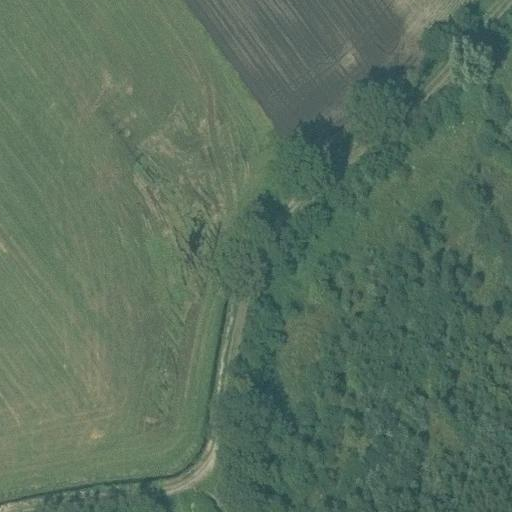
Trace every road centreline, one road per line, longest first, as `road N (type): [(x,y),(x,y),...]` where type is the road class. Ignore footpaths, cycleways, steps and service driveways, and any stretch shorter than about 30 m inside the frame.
road 1 (track): [(204,474),(218,447),(249,273),(265,236),(313,186),(414,106),(509,0)]
road 2 (track): [(8,511),(172,490)]
